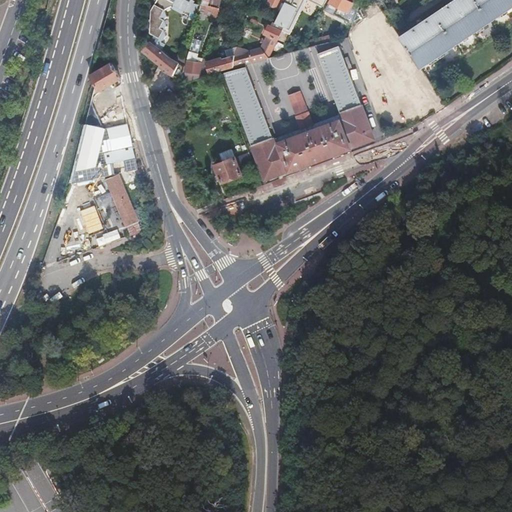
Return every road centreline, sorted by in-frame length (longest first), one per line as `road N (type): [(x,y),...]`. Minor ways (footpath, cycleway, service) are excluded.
road 1 (trunk): [(0,300),(98,0)]
road 2 (secondary): [(511,81),(308,239)]
road 3 (trunk): [(71,0),(0,225)]
road 4 (tertiary): [(272,511),(272,409),(247,308)]
road 5 (tertiary): [(130,0),(133,77),(164,193)]
road 6 (secondary): [(144,369),(84,400),(0,423)]
